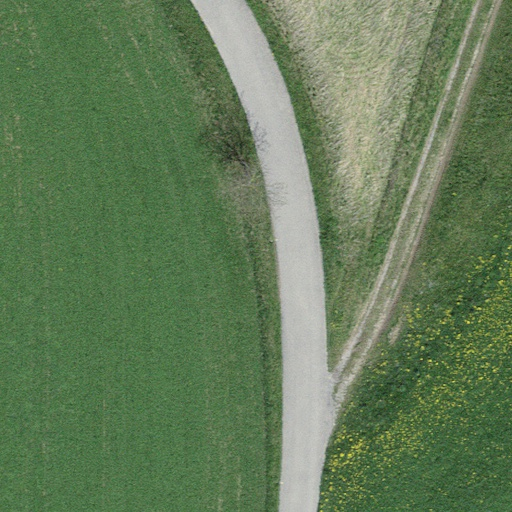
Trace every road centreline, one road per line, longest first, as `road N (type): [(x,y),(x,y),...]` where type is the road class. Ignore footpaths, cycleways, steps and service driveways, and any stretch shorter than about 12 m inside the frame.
road 1 (unclassified): [(211,0),(253,79),(279,157),(297,264),(295,511)]
road 2 (track): [(490,0),(384,304),(343,388),(298,441)]
